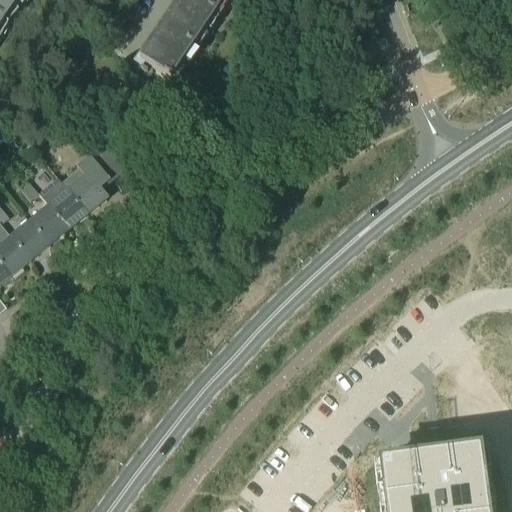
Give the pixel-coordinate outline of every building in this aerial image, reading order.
[(0,0),(0,34),(23,0),(0,0)] [(183,0),(140,65),(172,86),(229,0),(183,0)] [(106,149),(80,146),(92,161),(106,149)] [(80,174),(62,189),(68,196),(87,219),(106,203),(98,194),(108,186),(89,164),(79,172),(80,174)] [(58,184),(39,200),(49,212),(68,235),(87,219),(68,196),(62,189),(58,184)] [(28,187),(20,193),(30,205),(38,198),(28,187)] [(0,212),(0,228),(8,222),(0,212)] [(49,212),(30,227),(49,250),(68,235),(49,212)] [(30,227),(11,242),(30,265),(49,250),(30,227)] [(0,248),(1,250),(0,251),(0,267),(11,281),(30,265),(11,242),(0,229),(0,248)] [(0,289),(11,281),(0,267),(0,289)] [(420,470),(382,475),(386,511),(487,511),(481,462),(443,467),(444,473),(421,476),(420,470)]
